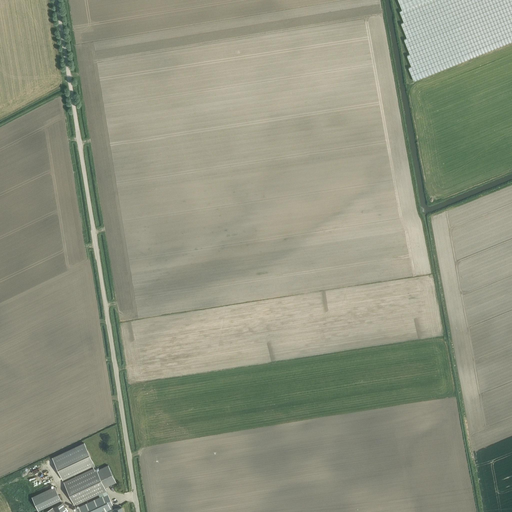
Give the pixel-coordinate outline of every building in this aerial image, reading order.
[(511,0),(398,0),(402,9),(399,11),(404,23),(401,24),(407,39),(404,40),(410,55),(407,56),(412,67),(408,69),(413,81),(511,41),(511,0)] [(84,443),(52,458),(63,480),(93,466),(93,468),(95,467),(84,443)] [(116,482),(108,464),(97,470),(96,467),(64,482),(75,505),(99,494),(100,497),(104,495),(102,492),(106,490),(105,487),(116,482)] [(61,500),(55,486),(32,496),(38,510),(61,500)] [(122,511),(122,507),(114,508),(114,509),(113,509),(112,505),(113,504),(108,494),(105,496),(104,495),(100,497),(76,508),(77,511),(105,511),(108,511),(122,511)] [(66,511),(62,503),(53,507),(43,511),(42,511),(66,511)]
